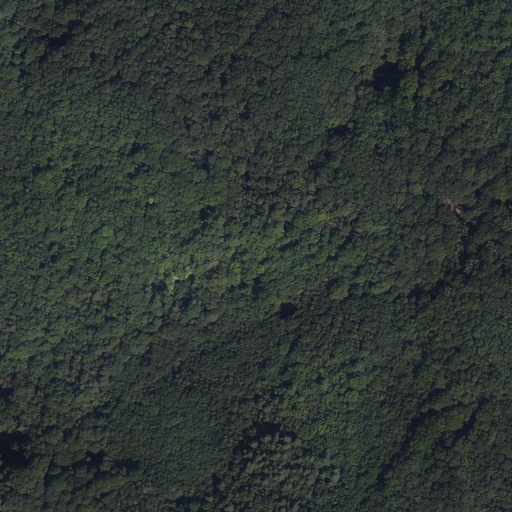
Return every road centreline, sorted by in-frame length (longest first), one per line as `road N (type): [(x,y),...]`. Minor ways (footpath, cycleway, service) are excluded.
road 1 (track): [(511,355),(447,385),(358,511)]
road 2 (track): [(17,0),(11,27),(21,87),(0,118)]
